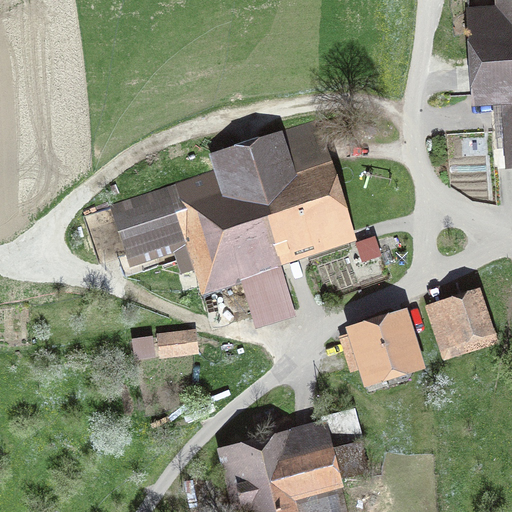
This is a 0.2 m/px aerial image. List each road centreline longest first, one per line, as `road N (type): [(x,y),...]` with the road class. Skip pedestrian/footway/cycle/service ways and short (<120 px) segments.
road 1 (track): [(411,120),(367,99),(186,130),(109,168),(61,216),(53,245),(69,265),(293,359)]
road 2 (track): [(431,187),(420,280),(331,324),(234,405),(143,511)]
road 3 (unclassified): [(428,0),(411,120),(418,165),(452,207),(511,223)]
